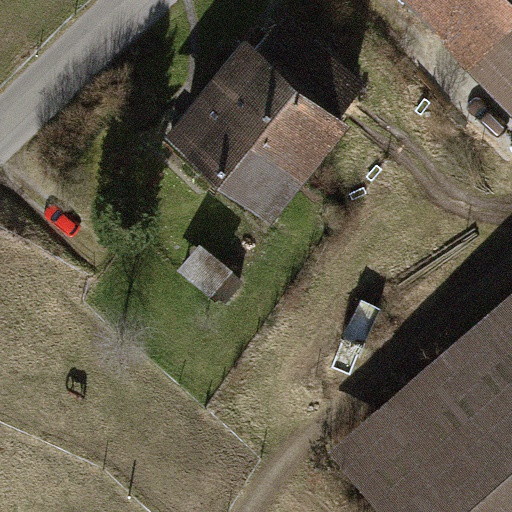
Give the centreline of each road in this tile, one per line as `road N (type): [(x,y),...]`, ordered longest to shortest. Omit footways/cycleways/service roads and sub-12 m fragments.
road 1 (track): [(255,511),(292,457),(511,263)]
road 2 (track): [(511,144),(366,0)]
road 3 (unclassified): [(0,135),(140,0)]
